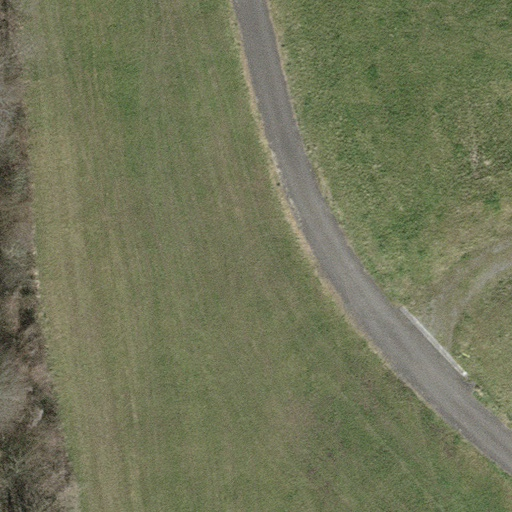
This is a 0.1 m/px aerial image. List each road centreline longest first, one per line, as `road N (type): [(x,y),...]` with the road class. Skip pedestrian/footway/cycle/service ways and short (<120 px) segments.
road 1 (track): [(245,0),(319,244),(409,354),(511,446)]
road 2 (track): [(409,354),(457,290),(511,261)]
